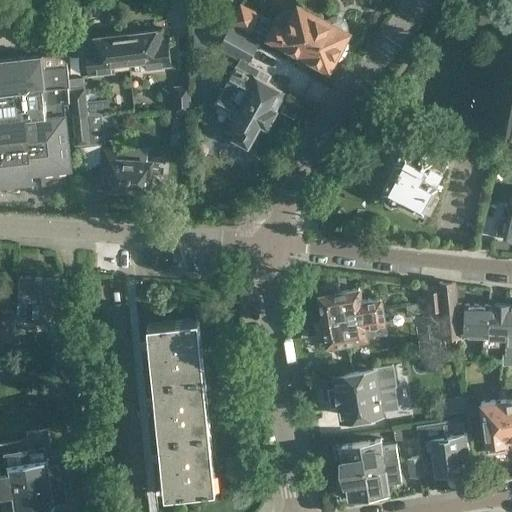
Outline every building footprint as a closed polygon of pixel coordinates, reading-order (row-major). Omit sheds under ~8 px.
[(278,14),(273,20),(242,3),(233,19),(249,28),(251,24),(329,66),(348,30),(299,4),(295,10),(286,9),(278,14)] [(208,13),(196,33),(219,45),(229,26),(208,13)] [(260,41),(230,24),(218,47),(240,59),(237,64),(236,64),(228,78),(225,76),(217,89),(220,91),(213,104),(230,115),(225,124),(236,130),(233,135),(248,144),(262,121),(267,124),(276,108),(272,106),(282,89),(267,81),(271,74),(248,62),(260,41)] [(126,32),(129,58),(145,56),(146,66),(171,63),(168,37),(163,37),(162,28),(126,32)] [(129,58),(126,32),(90,36),(91,45),(85,46),(88,73),(113,70),(112,60),(129,58)] [(38,58),(0,61),(0,184),(33,181),(32,173),(42,172),(43,184),(74,181),(65,102),(68,102),(62,55),(38,58)] [(175,112),(191,111),(190,84),(174,85),(175,112)] [(90,114),(87,91),(86,86),(72,88),(74,115),(90,114)] [(101,114),(102,114),(101,113),(90,114),(74,115),(77,144),(104,141),(101,114)] [(488,155),(490,147),(468,141),(465,148),(488,155)] [(445,166),(448,160),(425,147),(423,150),(422,149),(421,152),(404,143),(403,144),(402,144),(396,145),(392,152),(394,156),(396,158),(395,160),(397,161),(392,170),(393,171),(384,188),(387,190),(383,196),(385,202),(391,205),(398,203),(401,197),(430,213),(439,195),(434,192),(439,182),(438,181),(446,166),(445,166)] [(161,184),(161,181),(159,175),(150,174),(150,160),(118,158),(118,149),(105,148),(103,186),(154,188),(159,187),(161,184)] [(19,312),(19,328),(62,330),(62,328),(63,317),(64,292),(57,292),(58,278),(21,277),(19,312)] [(439,283),(441,308),(444,338),(461,336),(456,283),(455,283),(455,281),(438,280),(439,283)] [(340,289),(339,281),(321,284),(322,293),(321,293),(325,317),(383,307),(381,296),(361,299),(359,286),(340,289)] [(428,296),(430,309),(441,308),(439,283),(426,285),(428,296)] [(419,310),(430,309),(428,296),(417,297),(418,302),(419,310)] [(407,313),(419,310),(418,302),(406,304),(407,313)] [(488,336),(489,303),(465,302),(464,335),(484,335),(488,336)] [(488,336),(484,335),(483,344),(498,344),(499,336),(506,336),(509,336),(510,302),(494,302),(494,303),(489,303),(488,336)] [(511,302),(510,302),(509,336),(506,336),(506,353),(503,353),(503,363),(511,362),(511,302)] [(383,307),(325,317),(329,341),(331,341),(332,348),(350,345),(348,337),(367,334),(367,336),(388,333),(386,318),(385,318),(383,307)] [(15,310),(2,310),(2,346),(15,346),(15,310)] [(166,492),(216,487),(198,317),(148,323),(166,492)] [(62,328),(62,330),(62,337),(61,345),(61,362),(55,361),(54,384),(76,385),(77,389),(90,386),(86,363),(84,363),(80,329),(62,328)] [(511,374),(511,362),(503,363),(503,374),(511,374)] [(386,366),(386,364),(337,373),(339,384),(328,386),(331,405),(342,403),(344,415),(394,407),(391,391),(390,392),(389,388),(383,389),(383,385),(397,383),(394,364),(386,366)] [(14,382),(26,383),(26,368),(13,369),(14,382)] [(511,374),(503,374),(503,375),(499,375),(499,398),(502,397),(505,414),(511,412),(511,374)] [(446,412),(468,410),(466,396),(443,398),(446,412)] [(502,397),(499,398),(481,400),(487,441),(489,441),(491,452),(508,450),(506,439),(511,437),(511,412),(505,414),(502,397)] [(440,435),(439,422),(417,425),(419,436),(420,442),(422,455),(423,461),(434,459),(436,472),(472,467),(467,431),(440,435)] [(396,439),(419,436),(417,425),(395,429),(396,439)] [(341,469),(399,459),(397,442),(382,445),(381,437),(333,445),(335,456),(342,459),(341,469)] [(79,445),(63,447),(70,489),(86,486),(79,445)] [(7,472),(0,473),(0,493),(11,492),(14,511),(54,504),(54,502),(66,500),(64,483),(59,484),(56,464),(46,466),(42,446),(4,453),(7,472)] [(422,455),(411,457),(407,457),(410,475),(425,473),(423,461),(422,455)] [(399,459),(341,469),(345,481),(340,485),(342,497),(389,489),(388,479),(402,477),(399,459)]
